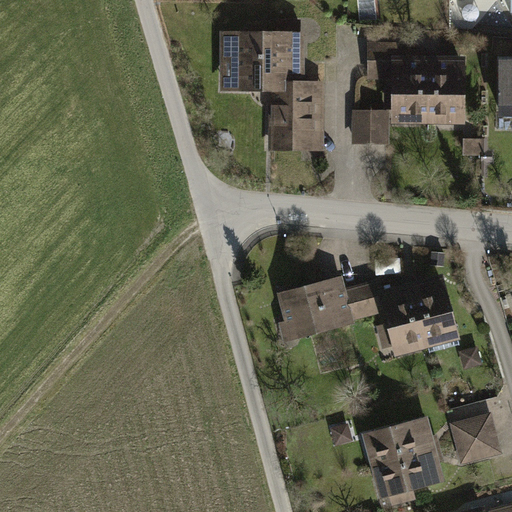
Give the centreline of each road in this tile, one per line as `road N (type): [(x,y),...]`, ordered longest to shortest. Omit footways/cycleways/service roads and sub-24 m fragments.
road 1 (residential): [(286,511),(209,220),(290,211),(473,229)]
road 2 (track): [(0,429),(209,220)]
road 3 (track): [(145,0),(209,220)]
road 4 (residential): [(511,372),(473,229)]
